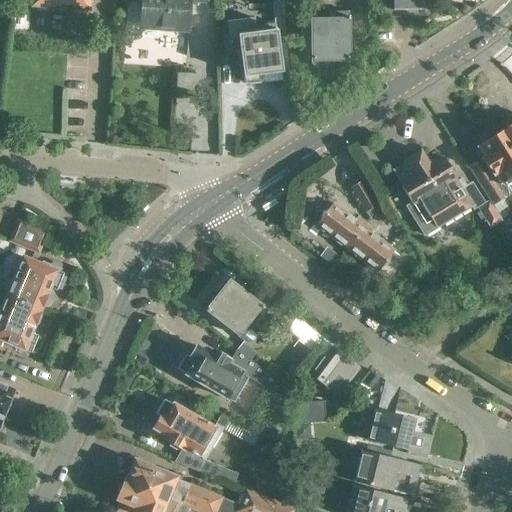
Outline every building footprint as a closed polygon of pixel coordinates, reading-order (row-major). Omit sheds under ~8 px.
[(33,0),(33,6),(88,10),(89,0),(33,0)] [(208,0),(141,0),(140,25),(157,26),(157,30),(187,32),(189,2),(209,3),(208,0)] [(293,0),(273,0),(274,17),(275,17),(284,16),(292,16),(294,16),(293,0)] [(391,0),(392,11),(425,10),(424,0),(391,0)] [(348,12),(327,12),(311,12),(311,20),(311,65),(316,69),(326,69),(331,64),(331,61),(334,61),(334,69),(349,69),(349,61),(348,12)] [(262,81),(262,80),(262,75),(265,75),(266,83),(281,80),(280,72),(274,23),(254,26),(253,18),(227,21),(229,38),(238,37),(244,82),(244,83),(245,84),(246,84),(247,85),(248,85),(259,83),(261,83),(262,82),(262,81)] [(0,75),(8,20),(0,22),(0,75)] [(498,126),(511,149),(511,118),(498,126)] [(511,192),(511,149),(498,126),(483,136),(486,140),(477,146),(483,156),(481,157),(481,159),(468,167),(492,205),(505,197),(511,192)] [(423,235),(472,206),(475,210),(485,204),(472,183),(466,186),(461,178),(457,180),(443,157),(430,165),(421,151),(405,161),(406,163),(394,170),(402,183),(401,183),(414,204),(407,207),(423,235)] [(365,185),(353,191),(366,212),(378,205),(365,185)] [(478,208),(490,227),(500,220),(489,202),(485,204),(478,208)] [(346,249),(366,224),(358,217),(355,221),(333,204),(315,225),(319,227),(322,233),(325,235),(331,237),(346,249)] [(381,207),(373,217),(381,223),(389,212),(381,207)] [(38,254),(47,232),(17,220),(8,241),(38,254)] [(374,230),(366,224),(346,249),(362,261),(366,266),(368,269),(374,270),(377,273),(393,251),(372,234),(374,230)] [(324,247),(318,255),(330,264),(336,256),(324,247)] [(6,297),(40,310),(41,308),(45,306),(47,300),(46,296),(49,289),(56,291),(63,274),(59,272),(61,269),(42,262),(41,265),(23,257),(6,297)] [(249,297),(229,281),(222,276),(199,305),(237,336),(246,344),(253,343),(259,336),(258,329),(255,327),(265,313),(269,316),(286,329),(319,354),(328,343),(295,317),(257,288),(249,297)] [(39,312),(40,310),(6,297),(0,311),(0,342),(1,341),(31,353),(38,336),(31,333),(34,326),(37,325),(41,316),(39,312)] [(338,397),(359,369),(330,346),(309,375),(338,397)] [(236,349),(230,361),(213,352),(211,355),(197,347),(190,358),(185,356),(177,369),(186,374),(185,376),(226,399),(226,398),(234,402),(242,387),(235,384),(241,371),(248,374),(255,365),(236,349)] [(0,415),(3,416),(4,413),(7,412),(9,405),(8,402),(14,390),(0,384),(0,415)] [(220,414),(211,427),(173,405),(172,406),(163,401),(155,414),(160,417),(153,429),(168,437),(166,440),(181,449),(174,461),(196,470),(211,476),(241,488),(243,484),(235,481),(237,474),(201,459),(197,455),(204,443),(212,448),(220,433),(228,419),(220,414)] [(303,424),(324,423),(323,402),(302,403),(303,424)] [(426,455),(430,437),(411,432),(414,420),(375,411),(367,441),(426,455)] [(411,497),(419,466),(360,452),(353,483),(411,497)] [(160,511),(174,478),(135,462),(127,481),(126,481),(125,485),(119,485),(117,492),(121,495),(119,500),(121,501),(117,511),(119,511),(160,511)] [(221,498),(174,478),(160,511),(186,511),(189,508),(198,511),(214,511),(215,511),(223,511),(228,501),(221,498)] [(394,511),(407,511),(410,501),(352,487),(345,511),(394,511)] [(239,506),(228,501),(223,511),(238,511),(239,511),(291,511),(292,509),(246,490),(239,506)]
